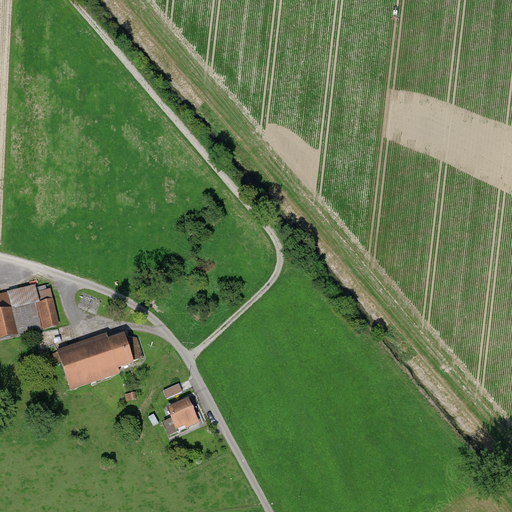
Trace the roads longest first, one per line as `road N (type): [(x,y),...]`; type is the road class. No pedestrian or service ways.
road 1 (track): [(71,0),(278,242),(277,279),(189,360)]
road 2 (track): [(0,259),(120,298),(157,322),(189,360),(271,511)]
